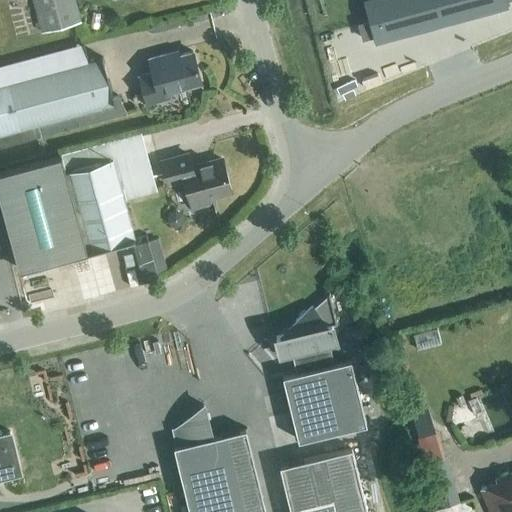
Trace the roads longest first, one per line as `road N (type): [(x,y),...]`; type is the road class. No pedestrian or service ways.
road 1 (unclassified): [(0,344),(184,292),(314,174)]
road 2 (unclassified): [(314,174),(393,117),(511,66)]
road 3 (unclassified): [(314,174),(282,130),(247,0)]
